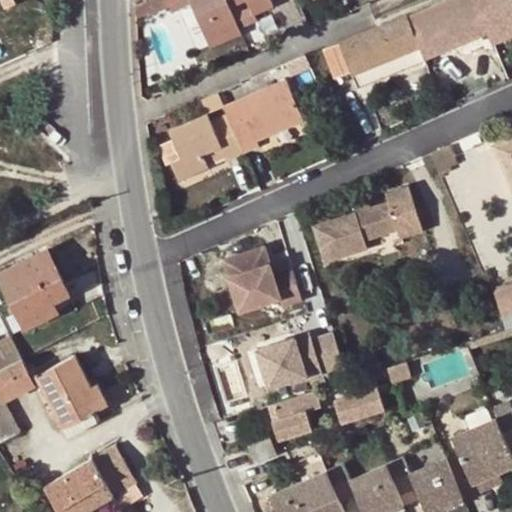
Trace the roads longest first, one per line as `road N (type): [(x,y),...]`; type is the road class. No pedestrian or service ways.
road 1 (residential): [(137,249),(511,95)]
road 2 (unclassified): [(137,249),(164,361),(217,511)]
road 3 (unclassified): [(108,0),(115,154),(137,249)]
